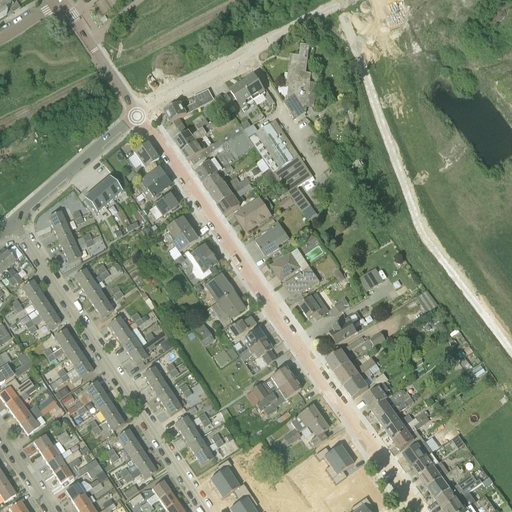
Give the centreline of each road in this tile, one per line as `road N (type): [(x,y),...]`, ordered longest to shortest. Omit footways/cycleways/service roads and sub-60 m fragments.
road 1 (residential): [(417,511),(135,111)]
road 2 (residential): [(205,511),(14,221)]
road 3 (unclassified): [(347,0),(135,111)]
road 4 (residential): [(14,221),(135,111)]
road 5 (residential): [(135,111),(63,0)]
